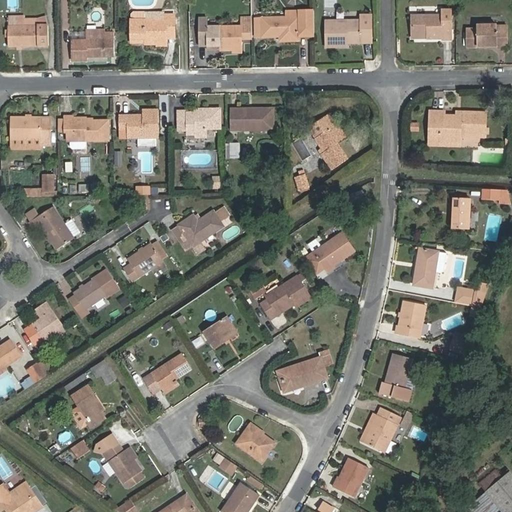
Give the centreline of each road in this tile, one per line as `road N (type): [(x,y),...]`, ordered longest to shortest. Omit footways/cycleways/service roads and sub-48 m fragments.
road 1 (residential): [(391,80),(0,85)]
road 2 (residential): [(331,432),(379,278),(391,80)]
road 3 (residential): [(511,77),(391,80)]
